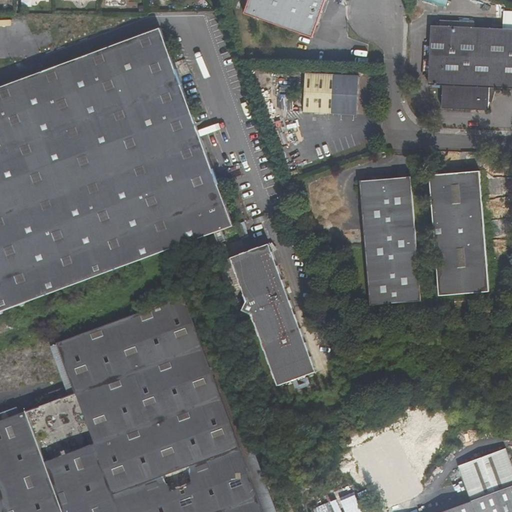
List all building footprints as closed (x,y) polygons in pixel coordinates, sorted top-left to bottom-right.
[(313,38),(326,0),(250,0),(245,14),(313,38)] [(511,29),(432,26),(429,78),(429,85),(444,86),(443,109),(489,110),(490,88),(511,88),(511,29)] [(227,240),(223,230),(233,226),(160,29),(0,88),(0,313),(216,233),(219,243),(227,240)] [(357,115),(359,77),(307,74),(305,112),(357,115)] [(440,296),(490,292),(481,172),(431,175),(440,296)] [(372,305),(422,301),(411,178),(361,182),(372,305)] [(243,312),(253,316),(279,386),(316,372),(270,245),(232,259),(247,301),(243,312)] [(263,511),(203,346),(184,296),(58,344),(76,394),(0,421),(0,511),(263,511)] [(203,346),(263,511),(276,511),(214,342),(203,346)] [(511,511),(511,484),(500,451),(453,468),(466,503),(442,511),(511,511)]
